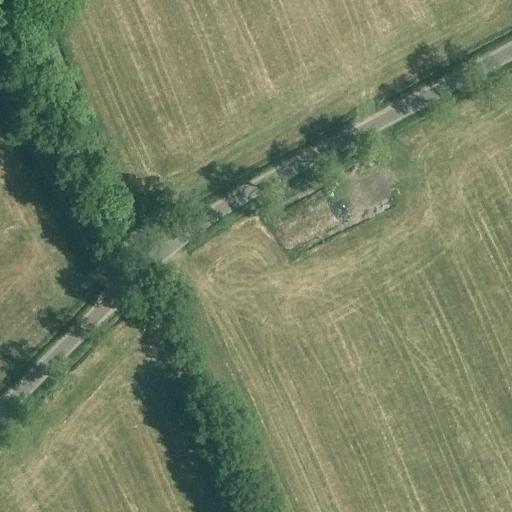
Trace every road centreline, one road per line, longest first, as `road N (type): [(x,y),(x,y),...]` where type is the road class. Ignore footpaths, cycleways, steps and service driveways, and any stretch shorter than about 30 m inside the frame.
road 1 (unclassified): [(0,413),(136,274),(208,218),(511,47)]
road 2 (track): [(112,298),(0,86)]
